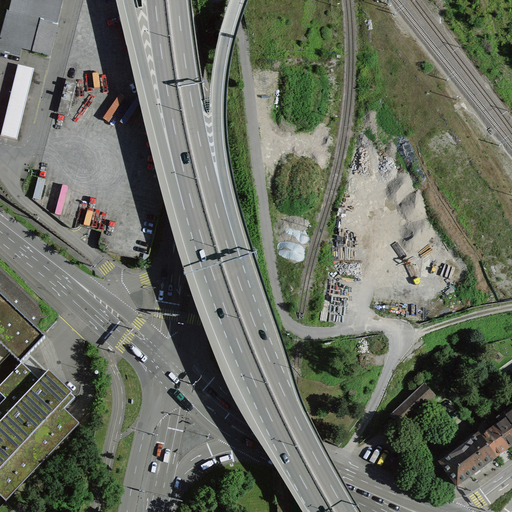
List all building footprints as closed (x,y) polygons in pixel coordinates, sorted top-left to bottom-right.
[(56,23),(61,0),(11,0),(9,11),(7,11),(0,37),(0,51),(19,56),(22,44),(34,47),(33,51),(48,55),(56,23)] [(1,135),(17,139),(34,69),(18,66),(1,135)] [(39,326),(42,329),(56,314),(0,261),(0,496),(5,501),(78,424),(78,423),(64,410),(75,399),(71,395),(72,394),(49,372),(48,372),(39,381),(20,363),(29,354),(45,337),(36,329),(39,326)] [(401,426),(434,395),(424,384),(390,415),(401,426)] [(511,423),(507,417),(494,427),(509,447),(511,445),(511,423)] [(509,447),(494,427),(481,437),(496,457),(509,447)] [(481,437),(479,434),(476,437),(473,434),(462,442),(464,445),(441,462),(457,485),(496,457),(481,437)]
